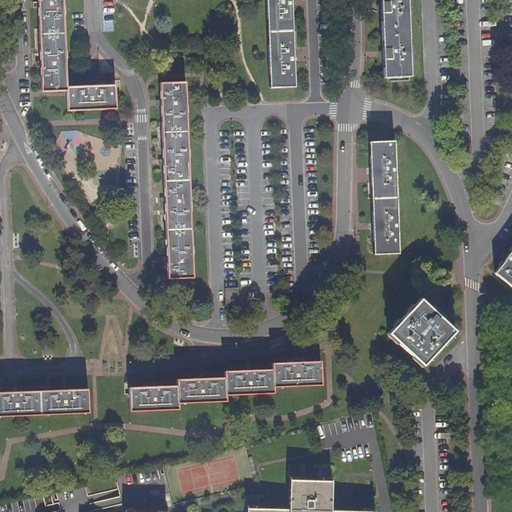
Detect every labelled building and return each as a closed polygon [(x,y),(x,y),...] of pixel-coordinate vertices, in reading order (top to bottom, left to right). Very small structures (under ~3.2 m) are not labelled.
[(62,0),(36,0),(37,4),(39,60),(40,93),(65,92),(66,112),(114,110),(113,85),(94,86),(66,87),(62,0)] [(265,0),(269,88),(268,88),(268,89),(294,88),(294,86),(293,86),(292,53),(289,3),(289,0),(265,0)] [(404,0),(379,0),(380,12),(381,56),(382,79),(408,79),(404,0)] [(184,83),(159,84),(160,105),(162,162),(164,212),(166,261),(167,280),(192,280),(184,83)] [(393,143),(368,145),(369,173),(372,227),(373,256),(398,255),(393,143)] [(503,261),(494,274),(511,289),(511,287),(511,247),(511,249),(505,258),(503,261)] [(235,292),(226,292),(226,310),(236,309),(235,292)] [(420,300),(388,335),(393,340),(423,367),(455,332),(420,300)] [(271,371),(272,389),(321,387),(320,363),(297,364),(271,365),(271,371)] [(272,389),(271,371),(245,372),(223,373),(223,379),(225,397),(273,395),(272,389)] [(225,397),(223,379),(199,381),(175,382),(175,388),(177,405),(225,404),(225,397)] [(177,405),(175,388),(151,389),(128,390),(128,414),(177,411),(177,405)] [(8,395),(0,394),(0,418),(87,415),(86,391),(73,392),(8,395)] [(0,504),(0,511),(85,511),(164,493),(157,465),(0,504)] [(329,511),(330,483),(289,482),(287,511),(245,509),(245,511),(329,511)]
